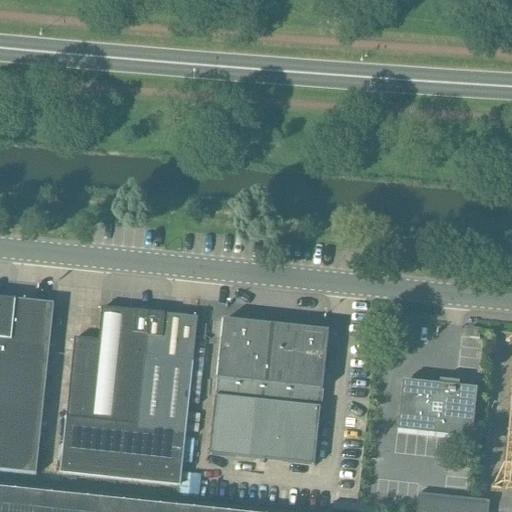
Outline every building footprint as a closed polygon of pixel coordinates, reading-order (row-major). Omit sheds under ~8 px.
[(0,300),(0,473),(35,477),(53,306),(15,302),(0,300)] [(193,361),(197,320),(101,310),(98,343),(74,340),(59,476),(179,488),(192,364),(193,364),(193,361)] [(223,322),(214,398),(208,456),(313,467),(319,409),(321,410),(323,393),(321,392),(328,334),(223,322)] [(479,340),(480,330),(469,329),(468,339),(479,340)] [(402,383),(397,433),(471,442),(476,391),(402,383)] [(0,511),(487,511),(488,503),(442,498),(417,496),(415,511),(201,511),(0,491),(0,511)]
